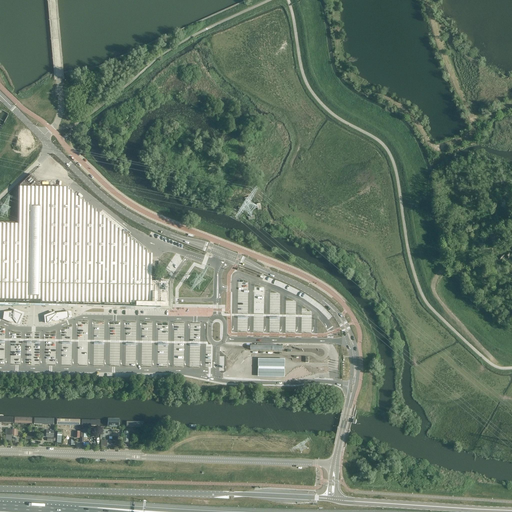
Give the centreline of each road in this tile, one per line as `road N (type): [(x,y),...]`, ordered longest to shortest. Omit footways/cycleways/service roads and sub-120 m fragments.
road 1 (unclassified): [(0,452),(334,465)]
road 2 (unclassified): [(0,488),(329,499)]
road 3 (tertiary): [(170,235),(94,189),(0,95)]
road 4 (tertiary): [(511,511),(336,499)]
road 5 (motorway): [(196,511),(50,508)]
road 6 (track): [(453,316),(491,356),(479,371),(511,409)]
